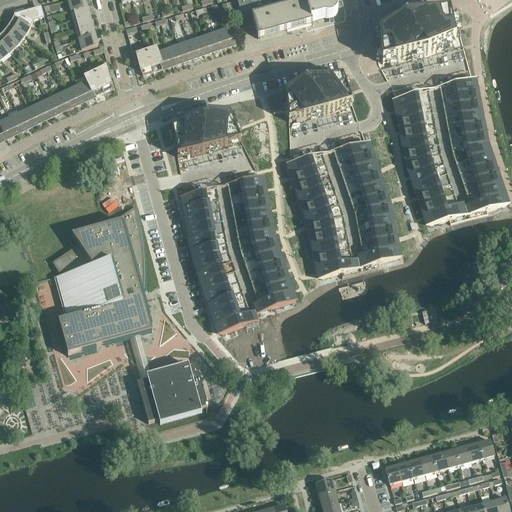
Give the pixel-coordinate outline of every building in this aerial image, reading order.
[(76,0),(68,2),(71,13),(87,8),(84,0),(76,0)] [(236,0),(242,21),(243,20),(243,18),(247,16),(251,15),(258,40),(312,25),(312,23),(325,19),(326,20),(328,20),(329,20),(330,20),(332,19),(333,19),(335,17),(337,15),(338,13),(338,10),(338,9),(337,8),(337,6),(336,5),(334,4),(333,3),(333,2),(333,0),(236,0)] [(232,11),(230,4),(223,6),(225,13),(232,11)] [(59,5),(49,8),(48,8),(44,9),(46,14),(49,13),(49,15),(61,12),(59,5)] [(71,13),(74,22),(90,18),(87,8),(71,13)] [(14,17),(15,21),(30,29),(33,24),(39,22),(41,27),(46,26),(41,10),(14,17)] [(396,30),(379,36),(382,65),(428,57),(455,43),(450,15),(405,22),(396,30)] [(74,22),(76,32),(92,28),(90,18),(74,22)] [(15,21),(11,29),(25,39),(25,38),(30,29),(15,21)] [(76,32),(79,42),(95,38),(92,28),(76,32)] [(11,29),(5,36),(18,47),(25,39),(11,29)] [(229,30),(219,34),(224,50),(235,46),(229,30)] [(219,34),(209,37),(214,53),(224,50),(219,34)] [(5,36),(0,41),(0,43),(10,55),(18,48),(18,47),(5,36)] [(209,37),(198,41),(204,57),(214,53),(209,37)] [(95,38),(79,42),(82,53),(98,48),(95,38)] [(198,41),(188,44),(194,60),(204,57),(198,41)] [(0,43),(0,60),(1,62),(9,56),(10,55),(0,43)] [(188,44),(178,48),(184,64),(194,60),(188,44)] [(156,48),(145,51),(153,74),(163,71),(158,55),(156,48)] [(178,48),(168,51),(173,67),(184,64),(178,48)] [(153,74),(145,51),(133,56),(133,57),(136,56),(138,65),(141,74),(143,78),(153,74)] [(168,51),(158,55),(163,71),(173,67),(168,51)] [(108,66),(91,74),(102,95),(112,90),(110,86),(105,69),(108,68),(108,66)] [(81,78),(84,85),(85,85),(92,100),(102,95),(91,74),(81,78)] [(296,92),(285,95),(289,124),(328,117),(352,107),(343,80),(306,85),(296,92)] [(472,81),(452,87),(454,97),(474,94),(473,90),(476,90),(475,84),(472,85),(471,82),(472,82),(472,81)] [(84,85),(76,89),(83,104),(92,100),(85,85),(84,85)] [(76,89),(66,93),(73,109),(83,104),(76,89)] [(66,93),(57,98),(64,113),(73,109),(66,93)] [(474,94),(454,97),(456,108),(476,104),(475,102),(478,102),(477,97),(474,97),(474,94)] [(417,96),(397,101),(397,102),(398,102),(399,112),(419,108),(417,96)] [(57,98),(47,102),(54,118),(64,113),(57,98)] [(47,102),(38,107),(45,122),(54,118),(47,102)] [(476,104),(456,108),(458,119),(478,115),(476,104)] [(38,107),(28,111),(36,127),(45,122),(38,107)] [(419,108),(399,112),(401,122),(421,118),(419,108)] [(28,111),(19,116),(26,131),(36,127),(28,111)] [(458,119),(460,129),(480,125),(479,124),(482,123),(481,118),(478,118),(478,115),(458,119)] [(19,116),(10,120),(9,120),(17,136),(26,131),(19,116)] [(207,117),(172,131),(177,159),(203,156),(241,142),(230,116),(219,118),(207,117)] [(421,118),(401,122),(403,133),(423,129),(421,118)] [(9,120),(10,120),(9,119),(0,122),(0,127),(6,141),(17,136),(9,120)] [(460,129),(462,140),(482,136),(480,125),(460,129)] [(423,129),(403,133),(405,143),(425,140),(423,129)] [(462,140),(464,151),(465,151),(484,146),(482,136),(462,140)] [(406,145),(403,146),(404,151),(407,151),(408,154),(427,150),(425,140),(405,143),(406,145)] [(366,145),(346,151),(350,162),(369,156),(367,152),(370,151),(369,146),(366,147),(365,146),(366,146),(366,145)] [(465,151),(464,151),(468,162),(487,156),(484,146),(465,151)] [(427,150),(408,154),(410,166),(429,161),(427,150)] [(369,156),(350,162),(353,172),(372,166),(371,164),(374,163),(373,158),(370,159),(369,156)] [(468,162),(472,172),(490,166),(487,156),(468,162)] [(133,197),(126,159),(112,161),(118,199),(133,197)] [(311,160),(291,165),(291,166),(295,177),(314,170),(311,160)] [(411,168),(408,169),(410,175),(412,174),(414,177),(432,170),(429,161),(410,166),(411,168)] [(372,166),(353,172),(357,183),(376,176),(372,166)] [(490,166),(472,172),(475,183),(494,176),(490,166)] [(314,170),(295,177),(299,187),(318,181),(314,170)] [(432,170),(414,177),(417,187),(436,181),(432,170)] [(376,176),(357,183),(360,193),(379,186),(376,176)] [(494,176),(475,183),(479,193),(497,186),(497,185),(500,184),(498,178),(495,179),(494,176)] [(260,179),(240,185),(242,195),(262,192),(259,180),(260,180),(260,179)] [(299,189),(296,190),(298,195),(301,194),(302,197),(321,191),(318,181),(299,187),(299,189)] [(418,189),(415,190),(416,195),(419,194),(421,197),(439,191),(436,181),(417,187),(418,189)] [(379,186),(360,193),(364,203),(382,197),(379,186)] [(497,186),(479,193),(482,203),(501,197),(497,186)] [(321,191),(302,197),(306,207),(325,201),(324,199),(321,191)] [(422,201),(419,202),(421,207),(423,206),(424,207),(443,201),(439,191),(421,197),(421,198),(422,201)] [(262,192),(242,195),(244,206),(264,202),(262,192)] [(187,209),(184,210),(207,206),(205,194),(185,199),(185,200),(187,209)] [(382,197),(364,203),(367,213),(386,208),(386,207),(382,197)] [(501,197),(482,203),(486,213),(506,208),(505,207),(505,208),(501,197)] [(306,209),(303,210),(305,215),(308,214),(309,218),(328,211),(325,201),(306,207),(306,209)] [(443,201),(424,207),(428,218),(446,211),(443,201)] [(264,202),(244,206),(246,216),(266,213),(264,202)] [(207,206),(184,210),(186,221),(209,216),(207,206)] [(386,208),(367,213),(369,223),(389,219),(386,208)] [(78,247),(52,265),(61,278),(54,280),(66,321),(58,323),(68,358),(99,349),(109,346),(112,346),(112,345),(115,344),(126,342),(130,341),(140,338),(153,334),(142,294),(144,294),(144,293),(144,287),(144,280),(144,274),(144,268),(144,261),(143,255),(141,236),(135,209),(108,227),(100,230),(96,231),(72,237),(78,247)] [(328,211),(309,218),(312,227),(332,222),(328,211)] [(446,211),(428,218),(431,227),(430,227),(430,228),(450,223),(446,211)] [(266,213),(246,216),(248,227),(268,223),(267,222),(270,221),(269,216),(266,216),(266,213)] [(467,218),(450,223),(451,227),(486,217),(485,213),(467,218)] [(209,216),(186,221),(187,221),(189,231),(211,227),(209,216)] [(389,219),(369,223),(371,234),(391,230),(390,228),(393,228),(392,222),(389,223),(389,219)] [(332,222),(312,227),(314,237),(334,234),(332,222)] [(268,223),(248,227),(250,238),(270,234),(268,223)] [(211,227),(189,231),(191,242),(213,237),(211,227)] [(391,230),(371,234),(373,244),(393,240),(391,230)] [(270,234),(250,238),(252,249),(272,244),(270,234)] [(334,234),(314,237),(316,248),(336,244),(334,234)] [(213,237),(191,242),(192,242),(194,252),(215,248),(213,237)] [(393,240),(373,244),(373,246),(375,255),(395,251),(393,240)] [(272,244),(252,249),(256,260),(275,254),(272,244)] [(317,250),(314,250),(315,256),(318,255),(318,258),(338,255),(336,244),(316,248),(317,250)] [(215,248),(194,252),(195,252),(198,263),(198,264),(217,258),(215,248)] [(395,251),(375,255),(377,267),(397,261),(395,251)] [(275,254),(256,260),(259,270),(278,264),(275,254)] [(338,255),(318,258),(320,269),(340,265),(338,255)] [(217,258),(198,264),(201,274),(200,275),(220,268),(217,258)] [(278,264),(259,270),(263,280),(282,274),(281,271),(284,270),(282,264),(279,265),(278,264)] [(340,265),(320,269),(323,281),(322,281),(342,276),(340,265)] [(360,271),(342,275),(343,280),(378,271),(377,267),(360,271)] [(220,268),(200,275),(204,285),(224,278),(220,268)] [(282,274),(263,280),(266,291),(285,284),(285,282),(288,282),(286,276),(283,277),(282,274)] [(224,278),(204,285),(204,286),(205,285),(208,295),(206,296),(227,289),(224,278)] [(285,284),(266,291),(270,301),(289,294),(285,284)] [(227,289),(206,296),(210,306),(208,306),(209,307),(231,299),(227,289)] [(289,294),(270,301),(274,312),(293,305),(293,304),(292,304),(289,294)] [(231,299),(209,307),(212,317),(234,309),(231,299)] [(234,309),(212,317),(215,327),(238,319),(234,309)] [(273,311),(256,317),(259,324),(276,319),(273,311)] [(238,319),(215,327),(216,327),(219,326),(222,336),(222,337),(242,330),(238,319)] [(197,368),(190,370),(189,370),(188,367),(147,379),(148,382),(137,385),(148,425),(159,422),(160,425),(201,414),(200,411),(208,409),(197,368)] [(0,387),(0,408),(14,404),(9,385),(0,387)] [(490,442),(478,446),(482,462),(494,459),(490,442)] [(478,446),(466,449),(471,465),(482,462),(478,446)] [(466,449),(455,452),(459,468),(471,465),(466,449)] [(455,452),(443,455),(448,471),(459,468),(455,452)] [(443,455),(432,458),(436,475),(448,471),(443,455)] [(432,458),(420,461),(425,478),(436,475),(432,458)] [(420,461),(409,465),(413,481),(425,478),(420,461)] [(409,465),(397,468),(402,484),(413,481),(409,465)] [(402,484),(397,468),(385,471),(390,487),(402,484)] [(315,486),(319,498),(335,494),(332,482),(315,486)] [(319,498),(322,510),(338,505),(335,494),(319,498)] [(509,511),(506,500),(494,503),(496,511),(509,511)] [(496,511),(494,503),(482,506),(483,511),(496,511)]
